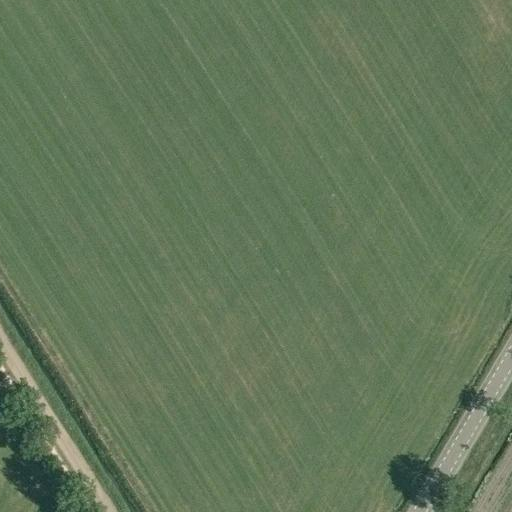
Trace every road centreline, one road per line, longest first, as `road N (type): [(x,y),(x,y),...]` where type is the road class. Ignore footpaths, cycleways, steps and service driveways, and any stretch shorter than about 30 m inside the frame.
road 1 (track): [(0,345),(103,511)]
road 2 (tertiary): [(422,511),(511,361)]
